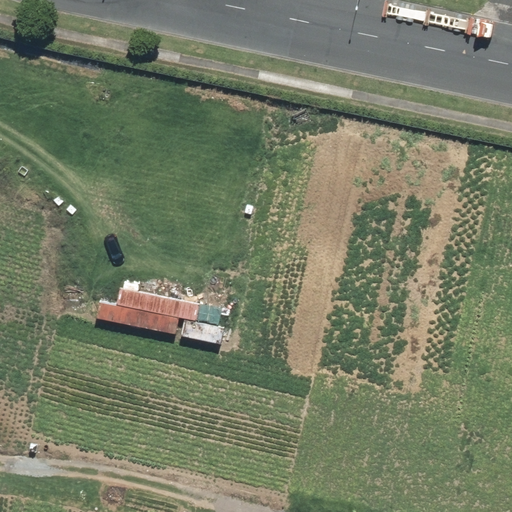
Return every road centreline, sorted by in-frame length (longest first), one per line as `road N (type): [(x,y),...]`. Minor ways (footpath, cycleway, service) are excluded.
road 1 (secondary): [(511,67),(185,0)]
road 2 (track): [(0,461),(83,470),(275,511)]
